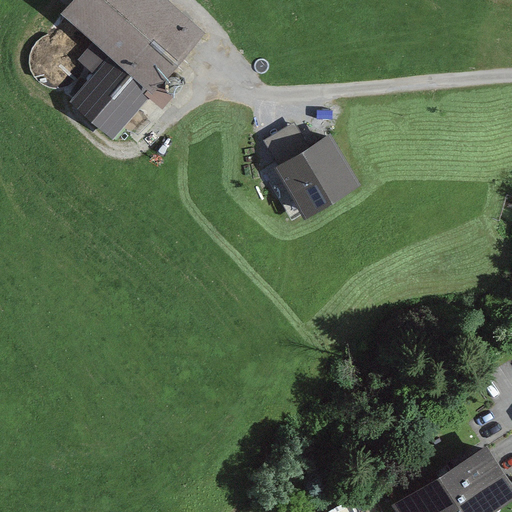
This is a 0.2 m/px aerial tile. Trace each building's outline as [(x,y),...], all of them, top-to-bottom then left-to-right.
[(203,37),(160,0),(67,0),(55,13),(110,62),(70,107),(110,142),(203,37)] [(277,148),(308,135),(299,115),(269,129),(277,148)] [(343,131),(284,162),(308,207),(367,176),(343,131)] [(511,484),(488,445),(392,505),(396,511),(493,511),(511,500),(511,484)] [(335,511),(367,511),(361,499),(335,511)]
